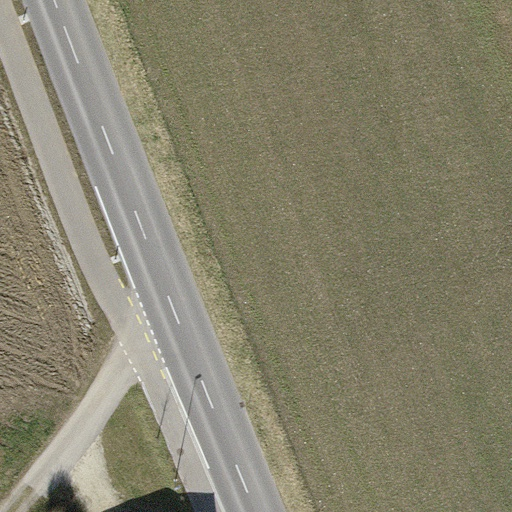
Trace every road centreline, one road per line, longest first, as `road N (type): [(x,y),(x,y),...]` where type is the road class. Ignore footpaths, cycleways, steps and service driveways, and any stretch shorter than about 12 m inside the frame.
road 1 (secondary): [(56,0),(259,511)]
road 2 (track): [(181,319),(135,349),(13,511)]
